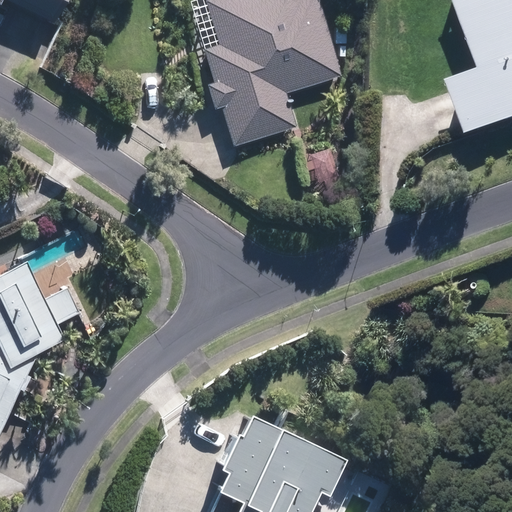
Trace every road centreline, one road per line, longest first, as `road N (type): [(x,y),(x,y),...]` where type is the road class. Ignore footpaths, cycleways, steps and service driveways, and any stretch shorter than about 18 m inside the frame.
road 1 (residential): [(0,94),(139,186),(215,246),(257,293)]
road 2 (residential): [(40,511),(108,400),(179,337),(257,293)]
road 3 (residential): [(257,293),(511,204)]
